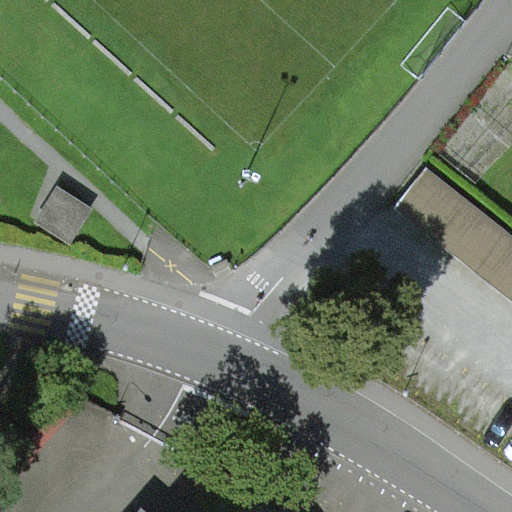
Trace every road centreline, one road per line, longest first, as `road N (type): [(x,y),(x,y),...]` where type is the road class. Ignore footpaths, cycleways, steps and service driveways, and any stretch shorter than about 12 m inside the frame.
road 1 (residential): [(511,1),(223,359)]
road 2 (residential): [(223,359),(486,511)]
road 3 (residential): [(0,301),(83,315),(223,359)]
